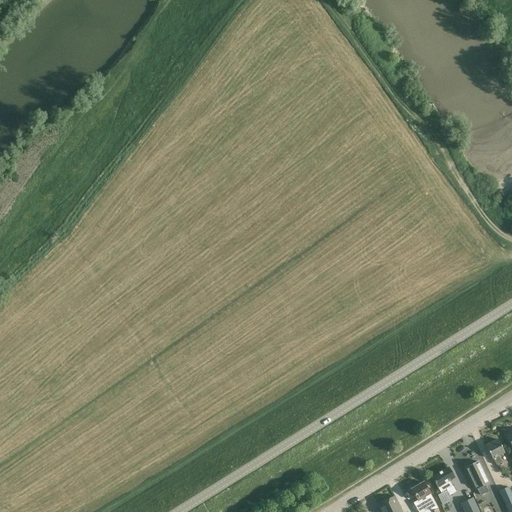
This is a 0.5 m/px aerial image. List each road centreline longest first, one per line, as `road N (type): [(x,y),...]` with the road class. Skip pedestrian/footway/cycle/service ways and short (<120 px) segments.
road 1 (tertiary): [(180,511),(511,305)]
road 2 (track): [(511,234),(478,209),(449,149),(414,120),(333,0)]
road 3 (residential): [(329,511),(511,404)]
